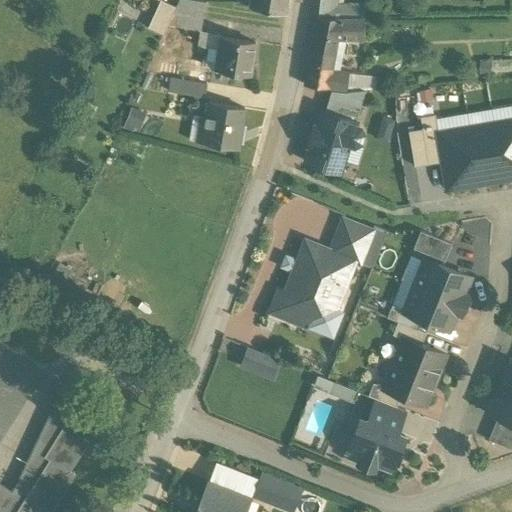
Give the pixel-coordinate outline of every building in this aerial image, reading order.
[(163,0),(159,0),(147,26),(163,33),(166,28),(173,13),(176,6),(163,0)] [(286,0),(248,0),(248,6),(284,12),(286,0)] [(337,0),(320,0),(318,20),(335,19),(337,6),(337,0)] [(337,6),(335,19),(341,19),(367,19),(388,18),(388,6),(337,6)] [(206,18),(173,13),(166,28),(193,32),(203,34),(206,18)] [(316,20),(314,33),(337,39),(341,19),(335,19),(318,20),(316,20)] [(367,19),(341,19),(337,39),(337,43),(365,44),(367,19)] [(220,37),(203,34),(193,32),(188,63),(215,68),(220,37)] [(337,39),(314,33),(311,52),(334,55),(337,43),(337,39)] [(253,42),(220,37),(215,68),(247,73),(253,42)] [(334,55),(311,52),(305,87),(328,89),(331,73),(334,55)] [(349,75),(331,73),(328,89),(346,91),(348,81),(349,75)] [(206,83),(180,79),(178,93),(203,97),(206,83)] [(329,98),(355,106),(359,94),(364,93),(364,92),(346,94),(331,93),(329,98)] [(329,98),(325,113),(355,123),(359,108),(355,106),(329,98)] [(243,108),(208,103),(205,118),(199,117),(195,142),(236,149),(243,108)] [(322,112),(306,163),(339,173),(343,162),(348,144),(354,146),(360,142),(362,135),(359,129),(354,127),(355,123),(325,113),(322,112)] [(414,167),(442,163),(437,133),(434,116),(420,118),(422,130),(408,132),(414,167)] [(511,120),(493,124),(503,181),(511,178),(511,120)] [(479,185),(503,181),(493,124),(469,128),(479,185)] [(447,190),(479,185),(469,128),(437,133),(442,163),(447,190)] [(140,140),(117,134),(102,165),(124,176),(140,140)] [(354,146),(348,144),(343,162),(358,167),(363,149),(354,146)] [(372,230),(342,219),(330,250),(354,260),(353,262),(359,264),(372,231),(372,230)] [(373,227),(372,230),(372,231),(359,264),(371,269),(386,232),(373,227)] [(451,244),(419,231),(413,248),(444,261),(451,244)] [(330,250),(305,241),(278,309),(311,322),(310,326),(331,334),(339,313),(334,311),(353,262),(354,260),(330,250)] [(468,277),(424,259),(414,285),(464,305),(468,295),(462,293),(468,277)] [(464,305),(414,285),(404,310),(403,311),(422,318),(448,329),(454,313),(460,315),(464,305)] [(422,318),(403,311),(404,310),(391,305),(386,317),(397,322),(418,330),(422,318)] [(418,330),(397,322),(392,334),(402,338),(402,337),(420,344),(425,332),(418,330)] [(420,344),(402,337),(402,338),(392,362),(435,379),(445,354),(420,344)] [(239,349),(234,369),(269,377),(274,357),(239,349)] [(511,362),(508,361),(508,362),(508,363),(498,388),(511,393),(511,362)] [(435,379),(392,362),(382,386),(382,388),(400,395),(425,405),(435,379)] [(314,376),(310,387),(349,402),(353,391),(314,376)] [(400,395),(382,388),(382,386),(373,383),(368,395),(375,398),(396,406),(400,395)] [(511,393),(498,388),(488,413),(487,414),(496,418),(511,424),(511,393)] [(396,406),(375,398),(366,420),(396,432),(405,410),(396,406)] [(96,427),(55,401),(15,485),(11,492),(0,509),(0,511),(49,511),(74,473),(69,470),(96,427)] [(366,420),(359,418),(347,449),(360,454),(356,464),(374,471),(377,464),(390,470),(403,435),(396,432),(366,420)] [(511,424),(496,418),(487,440),(511,449),(511,424)] [(286,486),(260,475),(252,495),(279,505),(286,486)] [(245,511),(250,499),(206,482),(198,502),(202,503),(198,511),(245,511)] [(0,509),(11,492),(0,485),(0,509)]
